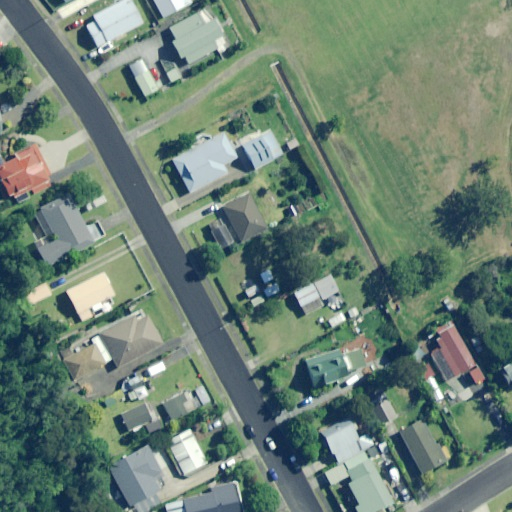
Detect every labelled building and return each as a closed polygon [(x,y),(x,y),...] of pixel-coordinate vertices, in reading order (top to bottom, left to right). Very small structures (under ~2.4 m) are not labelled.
[(98,47),(142,23),(130,0),(122,0),(92,16),(95,21),(87,25),(98,47)] [(153,0),(163,18),(191,2),(190,0),(153,0)] [(218,48),(214,40),(222,36),(214,20),(204,24),(199,13),(169,27),(183,55),(184,55),(189,63),(218,48)] [(145,95),(158,88),(149,71),(136,78),(145,95)] [(254,169),(283,154),(271,130),(242,145),(254,169)] [(223,164),(236,157),(224,133),(172,159),(190,192),(227,173),(223,164)] [(0,185),(6,198),(14,195),(18,203),(32,196),(30,192),(55,180),(36,143),(4,160),(0,151),(0,185)] [(99,222),(87,228),(69,194),(41,208),(57,240),(39,249),(48,266),(106,236),(99,222)] [(242,242),(267,228),(248,194),(223,208),(242,242)] [(222,248),(233,242),(222,221),(211,227),(222,248)] [(234,267),(255,256),(250,247),(229,258),(234,267)] [(320,301),(338,291),(328,272),(293,291),(305,315),(323,306),(320,301)] [(109,299),(114,296),(103,273),(68,291),(84,323),(113,308),(109,299)] [(249,297),(258,290),(252,280),(242,287),(249,297)] [(268,298),(279,290),(274,283),(263,290),(268,298)] [(140,316),(135,319),(133,316),(86,342),(88,346),(65,358),(77,380),(116,359),(120,367),(163,344),(148,316),(142,320),(140,316)] [(446,382),(476,364),(455,329),(425,346),(446,382)] [(361,349),(341,356),(339,348),(305,359),(314,388),(348,377),(346,372),(366,366),(361,349)] [(511,351),(496,362),(511,386),(511,351)] [(488,379),(481,367),(470,373),(477,385),(488,379)] [(382,425),(397,417),(383,390),(367,398),(382,425)] [(172,420),(195,409),(187,392),(164,404),(172,420)] [(130,431),(152,421),(145,405),(123,415),(130,431)] [(367,434),(357,439),(347,418),(321,431),(337,464),(343,462),(351,479),(339,485),(350,505),(354,504),(357,511),(374,511),(392,503),(365,448),(373,444),(367,434)] [(423,474),(447,459),(422,420),(399,434),(423,474)] [(185,474),(207,463),(190,429),(168,440),(185,474)] [(156,483),(165,478),(148,445),(110,464),(132,506),(160,491),(156,483)] [(239,511),(234,484),(211,489),(211,491),(184,497),(186,511),(239,511)]
